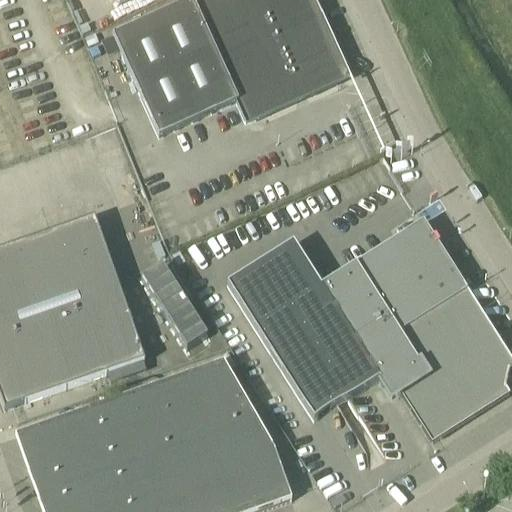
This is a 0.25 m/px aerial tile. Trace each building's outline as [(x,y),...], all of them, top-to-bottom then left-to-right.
[(336,86),(342,70),(310,0),(199,0),(113,39),(159,141),(235,107),(245,127),(336,86)] [(115,0),(119,9),(139,0),(115,0)] [(84,41),(88,49),(98,45),(95,37),(84,41)] [(90,50),(93,57),(101,54),(98,47),(90,50)] [(145,365),(95,222),(0,254),(0,401),(4,414),(145,365)] [(509,375),(511,373),(511,364),(423,226),(401,240),(321,291),(293,247),(227,289),(314,425),(330,415),(336,411),(337,410),(347,404),(349,403),(352,401),(379,384),(391,402),(400,397),(432,448),(510,398),(505,392),(507,387),(511,387),(511,381),(508,380),(509,375)] [(130,400),(169,511),(259,511),(290,501),(274,454),(224,366),(130,400)] [(44,511),(169,511),(130,400),(19,439),(44,511)]
